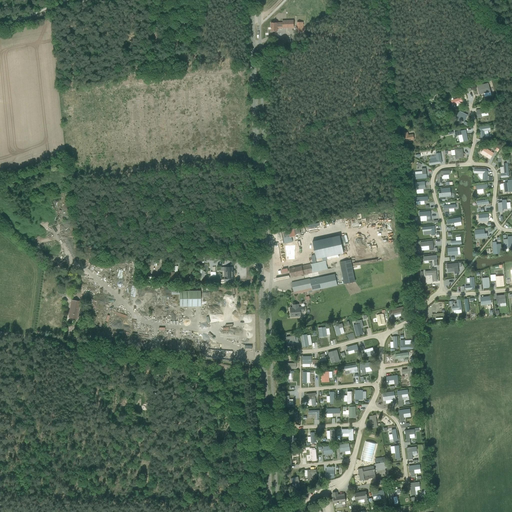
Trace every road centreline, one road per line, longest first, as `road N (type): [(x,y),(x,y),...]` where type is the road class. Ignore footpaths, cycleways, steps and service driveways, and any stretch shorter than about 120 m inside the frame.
road 1 (tertiary): [(269,511),(249,0)]
road 2 (track): [(432,492),(398,142)]
road 3 (track): [(0,336),(271,387)]
road 4 (track): [(472,0),(510,36),(502,45),(391,79)]
road 5 (track): [(398,142),(264,183)]
